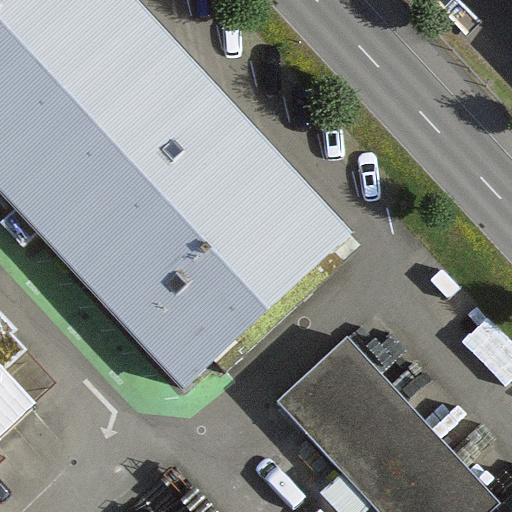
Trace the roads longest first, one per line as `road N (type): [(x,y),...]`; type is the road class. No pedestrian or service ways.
road 1 (unknown): [(94,511),(371,289),(399,253),(385,227),(173,0)]
road 2 (secondary): [(319,0),(511,207)]
